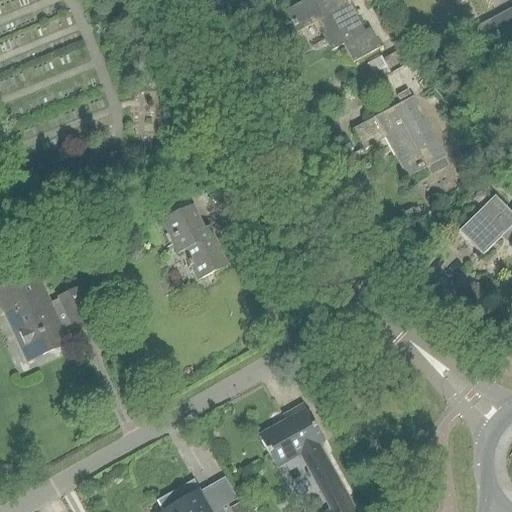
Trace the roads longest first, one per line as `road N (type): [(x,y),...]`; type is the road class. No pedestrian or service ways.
road 1 (residential): [(13,511),(369,304)]
road 2 (residential): [(369,304),(343,274),(199,0)]
road 3 (residential): [(499,424),(369,304)]
